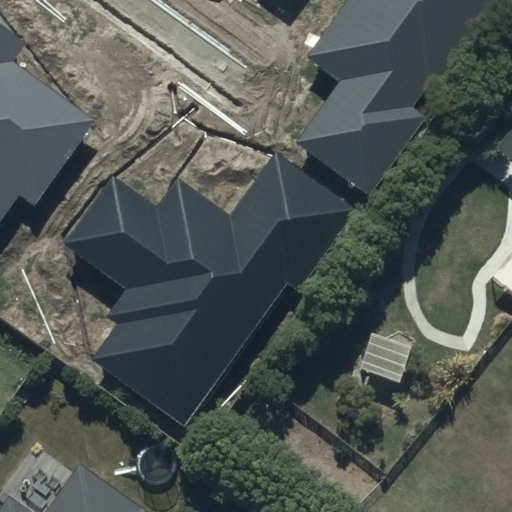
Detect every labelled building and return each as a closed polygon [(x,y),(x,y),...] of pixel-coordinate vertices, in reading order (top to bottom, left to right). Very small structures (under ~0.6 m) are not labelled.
[(496,0),(349,0),(309,55),(345,81),(300,143),(369,194),(426,116),(417,109),(496,0)] [(0,220),(18,196),(33,206),(95,120),(14,62),(27,44),(0,25),(0,220)] [(511,130),(491,161),(511,177),(511,130)] [(230,214),(178,177),(158,205),(113,173),(64,241),(128,287),(108,316),(117,322),(90,358),(183,424),(286,282),(302,294),(362,211),(277,150),(230,214)] [(411,351),(368,335),(354,372),(397,388),(411,351)] [(149,511),(82,464),(47,511),(27,511),(9,499),(0,511),(149,511)]
